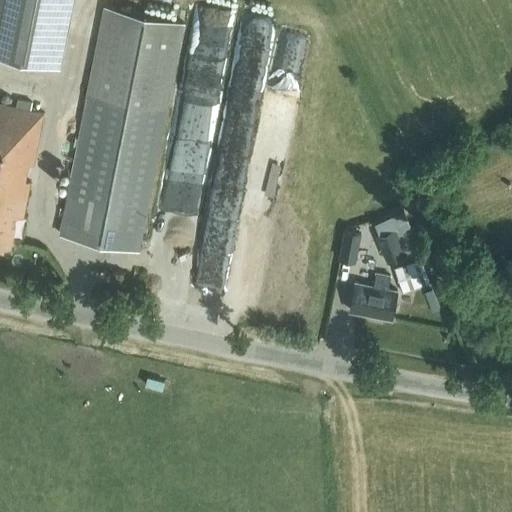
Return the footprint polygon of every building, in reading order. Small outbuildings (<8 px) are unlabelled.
[(0,0),(0,54),(59,66),(71,0),(0,0)] [(234,0),(202,0),(174,205),(211,210),(240,1),(234,0)] [(60,233),(138,249),(183,21),(104,6),(60,233)] [(0,240),(9,242),(15,214),(22,216),(29,180),(23,178),(26,162),(32,163),(43,113),(0,104),(0,240)] [(406,254),(405,252),(418,248),(403,209),(389,215),(394,229),(377,236),(387,262),(406,254)] [(345,228),(339,257),(355,260),(361,231),(345,228)] [(421,258),(393,269),(402,292),(429,281),(421,258)] [(355,281),(349,309),(391,318),(397,290),(387,288),(389,276),(376,273),(373,285),(355,281)]
